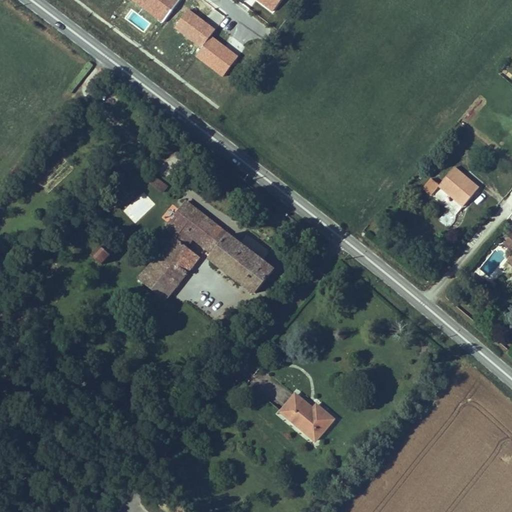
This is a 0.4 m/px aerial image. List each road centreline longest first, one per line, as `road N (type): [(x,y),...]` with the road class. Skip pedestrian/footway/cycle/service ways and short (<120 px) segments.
road 1 (primary): [(28,0),(511,381)]
road 2 (track): [(343,241),(146,462)]
